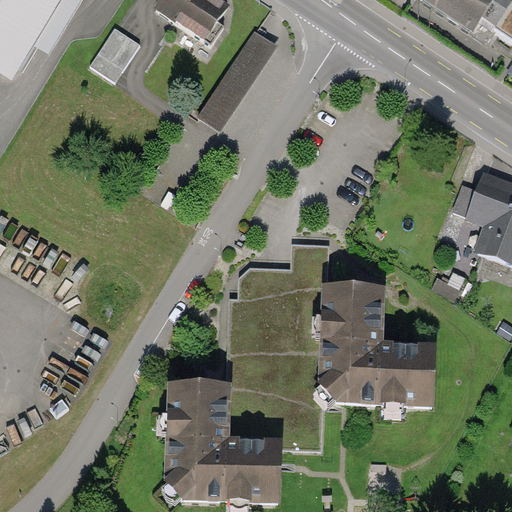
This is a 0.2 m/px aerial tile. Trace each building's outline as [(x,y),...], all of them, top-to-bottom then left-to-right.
[(87,0),(0,0),(0,71),(21,84),(40,52),(53,59),(87,0)] [(235,12),(216,0),(166,0),(158,13),(211,48),(235,12)] [(511,0),(423,0),(418,8),(502,62),(510,49),(511,50),(511,0)] [(116,28),(93,69),(121,85),(144,44),(116,28)] [(280,49),(257,34),(201,121),(224,136),(280,49)] [(511,268),(511,187),(483,179),(471,221),(489,226),(479,259),(511,268)] [(387,298),(326,297),(325,407),(445,409),(446,353),(386,353),(387,298)] [(233,398),(172,397),(170,507),(290,508),(291,453),(232,452),(233,398)]
